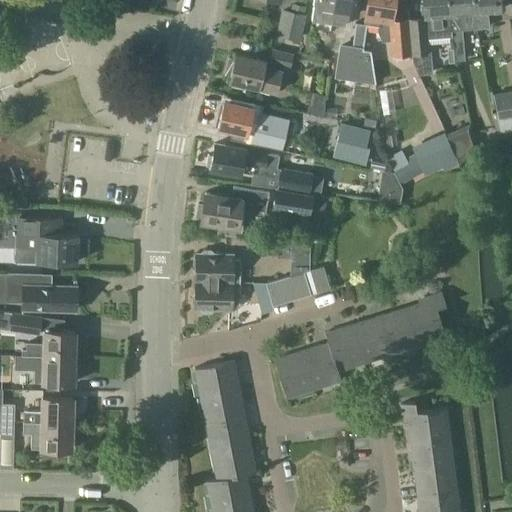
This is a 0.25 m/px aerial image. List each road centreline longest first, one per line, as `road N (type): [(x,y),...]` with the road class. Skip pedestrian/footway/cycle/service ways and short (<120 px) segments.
road 1 (residential): [(156,357),(164,184),(206,0)]
road 2 (residential): [(441,276),(250,330)]
road 3 (residential): [(157,484),(0,481)]
road 4 (residential): [(157,484),(156,357)]
